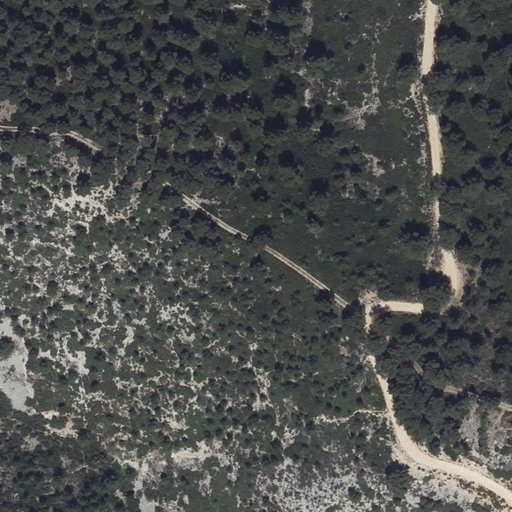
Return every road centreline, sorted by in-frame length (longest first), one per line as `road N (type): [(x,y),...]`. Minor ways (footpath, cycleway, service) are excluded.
road 1 (track): [(511,498),(413,452),(364,336),(376,305),(440,307),(453,300),(432,132),(432,0)]
road 2 (track): [(367,314),(161,179),(70,131),(0,127)]
road 3 (track): [(367,314),(437,383),(511,407)]
